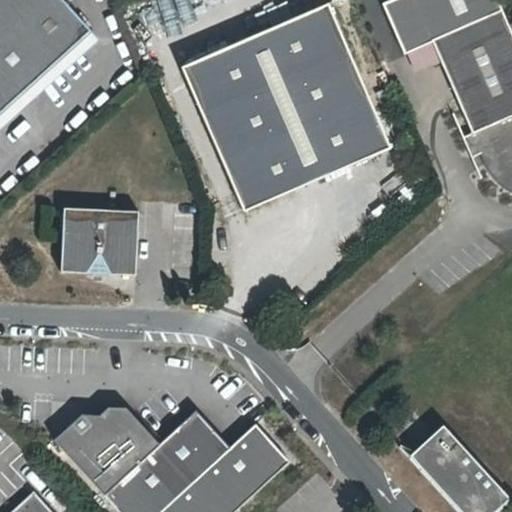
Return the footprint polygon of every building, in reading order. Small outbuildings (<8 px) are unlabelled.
[(0,0),(0,109),(89,27),(79,16),(64,0),(0,0)] [(511,35),(497,0),(381,0),(402,49),(430,37),(468,130),(459,133),(468,155),(476,151),(485,170),(487,173),(489,175),(491,178),(493,180),(496,182),(498,185),(501,187),(504,188),(507,190),(510,191),(511,192),(511,35)] [(244,211),(392,148),(330,2),(182,66),(244,211)] [(390,157),(377,163),(391,191),(403,185),(390,157)] [(175,233),(200,233),(200,203),(175,203),(175,233)] [(59,270),(122,273),(134,273),(137,209),(62,206),(62,207),(59,270)] [(224,442),(191,406),(155,439),(121,403),(102,402),(94,409),(75,409),(46,435),(118,511),(229,511),(287,458),(253,422),(227,445),(224,442)] [(405,452),(458,511),(486,511),(504,496),(438,423),(405,452)] [(53,511),(31,488),(4,511),(53,511)]
